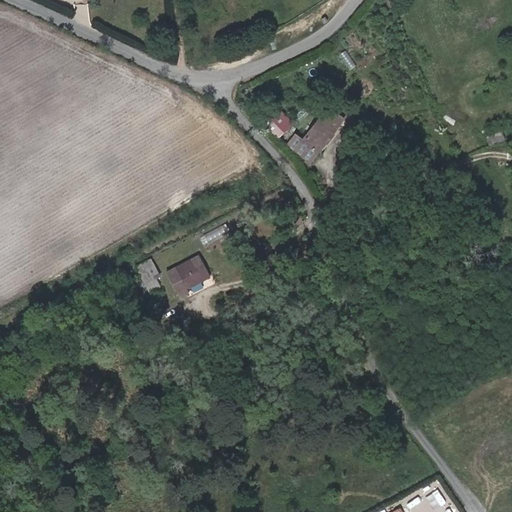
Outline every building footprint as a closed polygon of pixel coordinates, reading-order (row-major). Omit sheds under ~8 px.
[(267,116),(283,134),(297,122),(281,104),(267,116)] [(329,114),(340,123),(345,117),(334,108),(329,114)] [(343,127),(329,114),(304,143),(298,137),(290,148),(311,166),(343,127)] [(343,127),(349,121),(345,117),(340,123),(343,127)] [(176,265),(180,275),(195,263),(192,257),(176,265)] [(209,275),(201,258),(195,263),(180,275),(186,287),(209,275)] [(154,262),(141,269),(149,288),(159,283),(156,276),(160,274),(154,262)]
